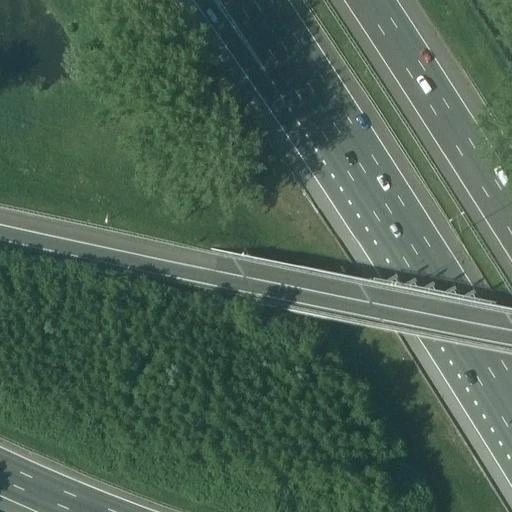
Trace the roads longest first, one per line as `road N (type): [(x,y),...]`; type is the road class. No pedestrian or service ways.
road 1 (motorway): [(511,341),(0,233)]
road 2 (motorway): [(293,62),(511,422)]
road 3 (motorway): [(511,218),(375,0)]
